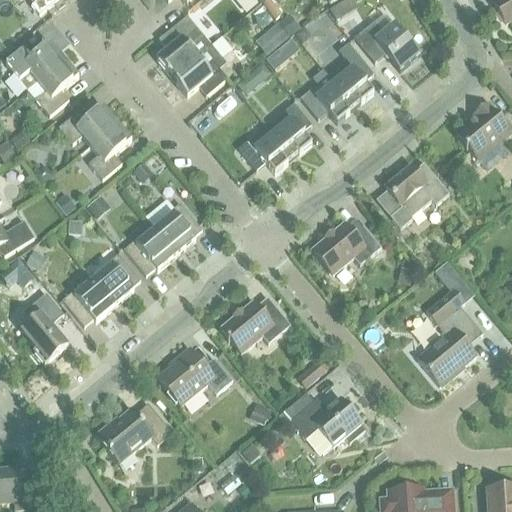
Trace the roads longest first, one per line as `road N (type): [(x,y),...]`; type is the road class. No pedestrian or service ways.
road 1 (residential): [(261,246),(106,56),(143,27),(121,0)]
road 2 (residential): [(261,246),(461,89),(475,64),(474,46)]
road 3 (residential): [(52,427),(261,246)]
road 4 (residential): [(417,439),(261,246)]
road 5 (residential): [(417,439),(511,362)]
